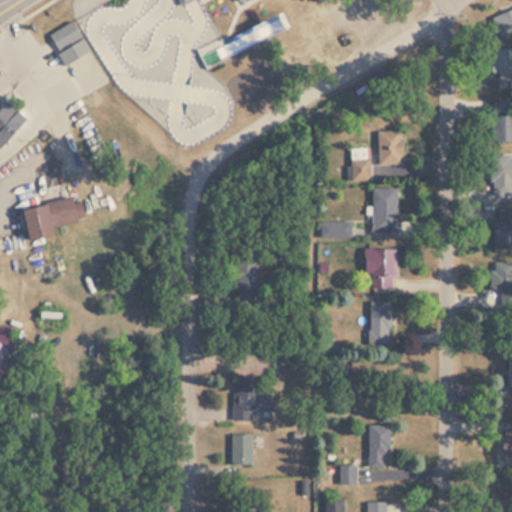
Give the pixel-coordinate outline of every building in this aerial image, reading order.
[(261,15),(253,1),(231,13),(239,26),(261,15)] [(496,36),(511,30),(511,5),(488,14),(496,36)] [(202,51),(209,64),(277,28),(270,16),(202,51)] [(45,35),(63,65),(88,49),(70,20),(45,35)] [(511,47),(489,47),(489,72),(511,72),(511,47)] [(226,103),(260,88),(252,69),(218,84),(226,103)] [(0,96),(25,119),(0,145),(0,96)] [(511,110),(489,111),(489,141),(511,141),(511,110)] [(376,130),(376,164),(399,164),(399,130),(376,130)] [(349,148),(349,179),(366,179),(366,148),(349,148)] [(511,155),(490,155),(490,193),(511,193),(511,155)] [(371,231),(396,231),(396,187),(371,187),(371,231)] [(16,208),(22,239),(48,234),(46,226),(81,219),(76,196),(16,208)] [(492,249),(511,249),(511,221),(492,221),(492,249)] [(362,249),(362,281),(368,281),(368,288),(393,288),(393,249),(362,249)] [(257,259),(231,258),(230,289),(256,289),(257,259)] [(511,262),(490,262),(490,297),(511,297),(511,262)] [(389,302),(367,302),(366,342),(388,342),(389,302)] [(0,370),(8,370),(7,325),(0,325),(0,370)] [(250,421),(250,411),(269,411),(269,391),(249,391),(249,377),(232,376),(231,420),(250,421)] [(511,421),(500,421),(500,464),(511,464),(511,421)] [(387,456),(387,425),(365,425),(365,466),(380,466),(380,456),(387,456)] [(250,434),(229,434),(229,465),(250,465),(250,434)] [(354,464),(337,464),(337,483),(354,483),(354,464)] [(340,511),(340,498),(323,498),(323,511),(340,511)] [(363,501),(363,511),(385,511),(385,501),(363,501)]
